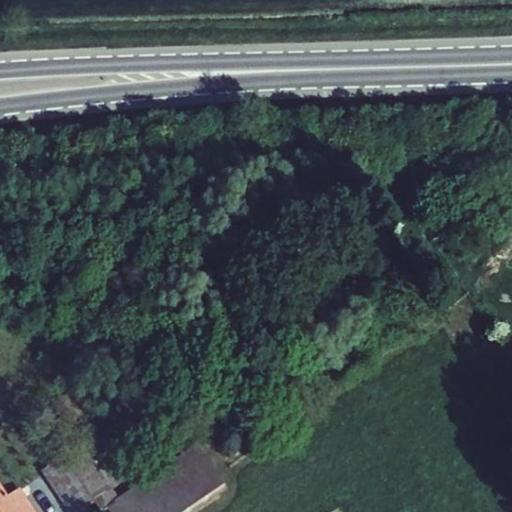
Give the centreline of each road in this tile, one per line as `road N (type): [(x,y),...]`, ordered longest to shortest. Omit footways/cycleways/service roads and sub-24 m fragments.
road 1 (secondary): [(0,105),(300,70)]
road 2 (secondary): [(300,70),(160,63),(0,69)]
road 3 (secondary): [(300,70),(511,64)]
